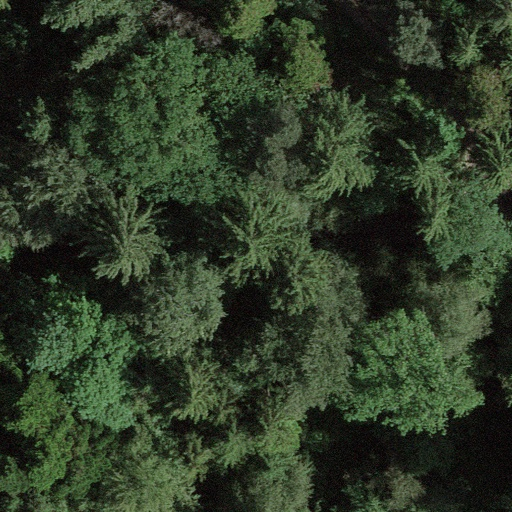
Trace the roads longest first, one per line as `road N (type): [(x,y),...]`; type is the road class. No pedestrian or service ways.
road 1 (track): [(511,221),(0,249)]
road 2 (track): [(359,0),(475,125),(511,178)]
